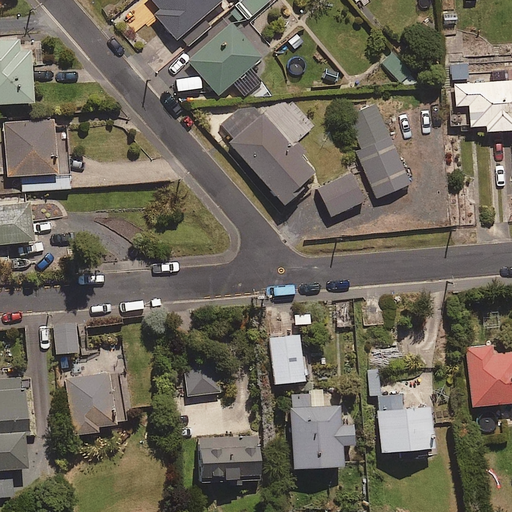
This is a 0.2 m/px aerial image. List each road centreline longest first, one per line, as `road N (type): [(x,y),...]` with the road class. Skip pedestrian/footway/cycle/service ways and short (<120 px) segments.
road 1 (residential): [(53,0),(297,271)]
road 2 (residential): [(0,296),(297,271)]
road 3 (residential): [(297,271),(511,253)]
